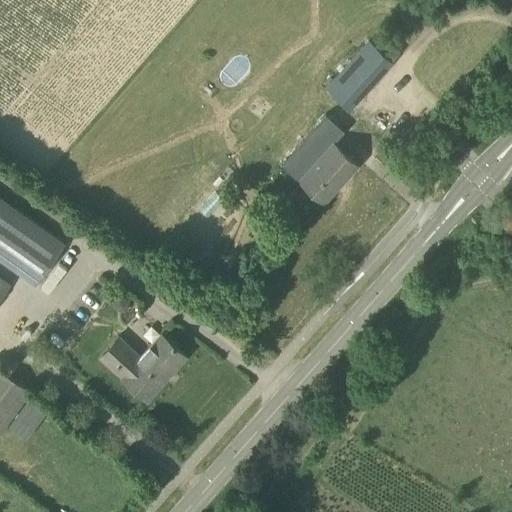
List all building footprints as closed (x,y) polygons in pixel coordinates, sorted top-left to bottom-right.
[(349,108),(392,61),(367,39),(324,86),(349,108)] [(312,99),(297,116),(324,139),(338,122),(312,99)] [(324,201),(358,164),(332,140),(298,178),(324,201)] [(0,257),(36,283),(65,243),(0,197),(0,257)] [(0,296),(9,283),(0,276),(0,296)] [(146,400),(186,355),(160,333),(140,356),(117,336),(97,359),(146,400)] [(0,432),(30,390),(0,368),(0,432)]
